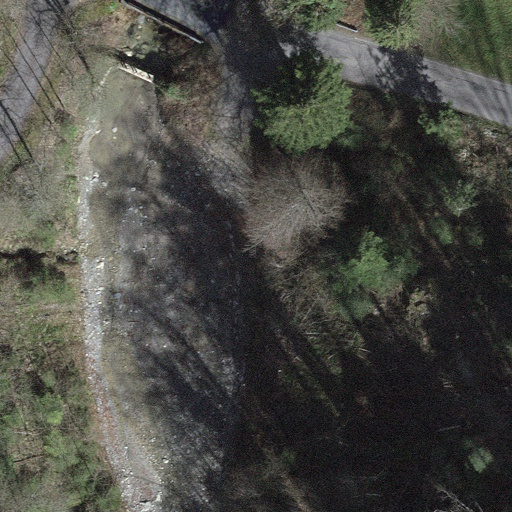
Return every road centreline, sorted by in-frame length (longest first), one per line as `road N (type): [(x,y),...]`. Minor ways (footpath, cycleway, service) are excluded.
road 1 (unclassified): [(192,0),(215,14),(511,102)]
road 2 (track): [(56,0),(20,91),(0,118)]
